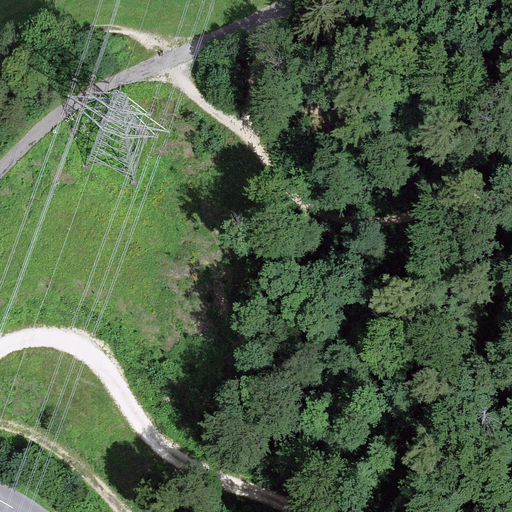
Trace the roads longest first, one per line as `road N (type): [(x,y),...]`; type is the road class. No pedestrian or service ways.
road 1 (track): [(511,185),(379,222),(330,217),(295,202),(249,133),(167,59)]
road 2 (track): [(0,351),(58,342),(86,353),(185,466),(294,511)]
road 3 (track): [(167,59),(101,83),(0,165)]
road 4 (track): [(167,59),(122,30),(78,34),(0,63)]
road 5 (track): [(313,0),(167,59)]
road 6 (track): [(0,425),(56,447),(121,511)]
